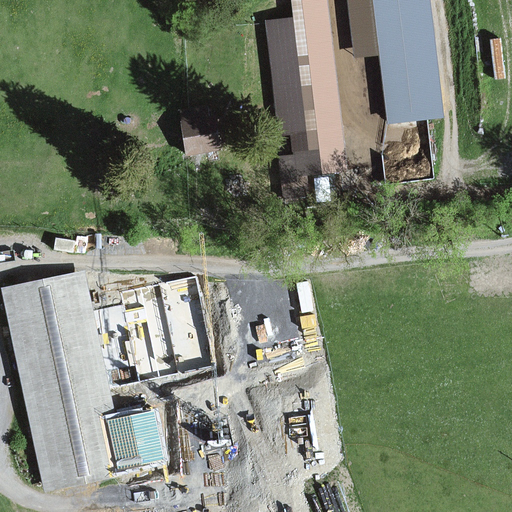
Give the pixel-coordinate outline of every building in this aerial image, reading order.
[(300,155),(303,179),(360,171),(354,124),(340,126),(322,0),(288,0),(291,17),(262,20),(281,158),(300,155)] [(363,0),(377,126),(439,120),(425,0),(363,0)] [(220,152),(214,116),(209,117),(207,106),(176,111),(184,158),(220,152)] [(73,241),(54,239),(53,251),(72,253),(73,241)] [(83,273),(1,291),(43,492),(125,475),(83,273)]
